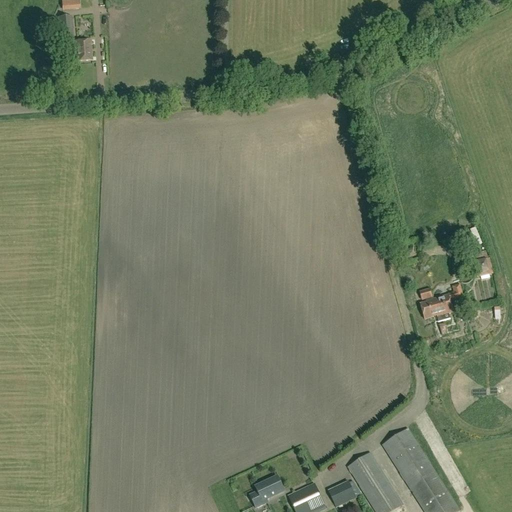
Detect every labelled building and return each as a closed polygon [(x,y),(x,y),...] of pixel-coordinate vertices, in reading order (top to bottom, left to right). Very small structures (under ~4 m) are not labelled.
[(81,0),(64,1),(65,10),(82,9),(81,0)] [(72,40),(71,18),(58,19),(59,41),(72,40)] [(91,41),(74,42),(75,62),(92,61),(91,41)] [(476,255),(477,262),(475,263),(478,277),(492,274),(489,260),(488,260),(487,253),(476,255)] [(448,295),(449,296),(432,301),(429,291),(420,294),(422,301),(426,300),(427,304),(420,305),(425,321),(437,317),(439,323),(433,324),(437,338),(459,331),(455,317),(450,319),(449,315),(454,313),(451,302),(464,298),(460,286),(453,288),(455,293),(448,295)] [(459,511),(460,511),(408,430),(383,446),(425,511),(459,511)] [(393,511),(404,506),(371,454),(348,468),(376,511),(393,511)] [(267,501),(285,492),(279,478),(256,488),(259,493),(251,496),(257,509),(268,503),(267,501)] [(343,480),(329,487),(331,492),(345,485),(343,480)] [(337,508),(357,499),(350,484),(330,493),(337,508)] [(295,511),(314,511),(325,507),(315,485),(289,497),(295,511)]
